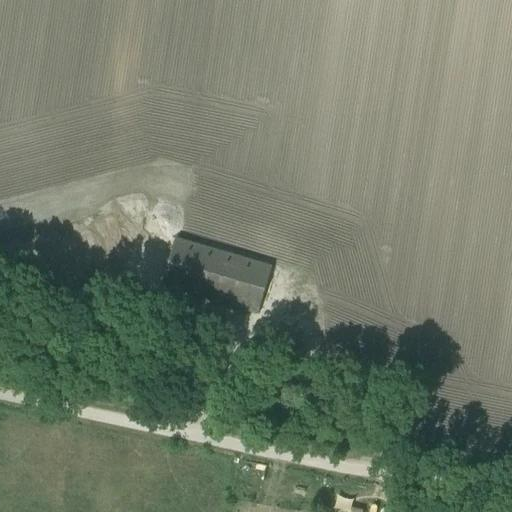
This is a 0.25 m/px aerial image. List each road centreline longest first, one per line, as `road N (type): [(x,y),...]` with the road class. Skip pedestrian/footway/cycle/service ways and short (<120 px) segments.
road 1 (unclassified): [(511,491),(239,450),(0,396)]
road 2 (track): [(0,330),(134,277)]
